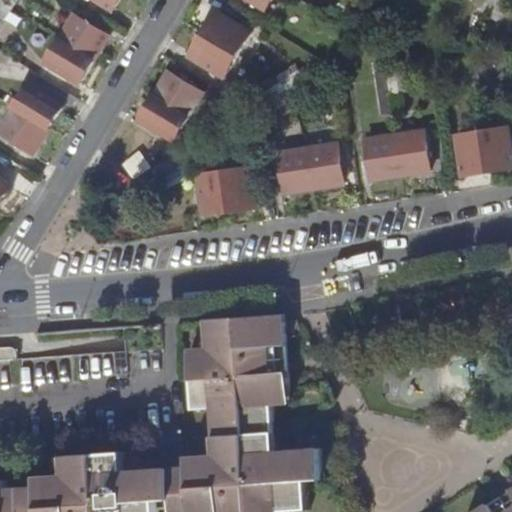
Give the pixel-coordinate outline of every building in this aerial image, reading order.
[(14,6),(4,0),(1,0),(0,2),(0,8),(9,14),(14,6)] [(120,0),(95,0),(114,11),(120,0)] [(271,0),(249,0),(266,10),(271,0)] [(489,13),(495,4),(489,0),(486,0),(481,8),(489,13)] [(497,0),(495,4),(504,9),(509,0),(497,0)] [(329,12),(341,19),(346,11),(334,3),(329,12)] [(495,4),(489,13),(498,18),(504,9),(495,4)] [(341,19),(348,24),(353,15),(346,11),(341,19)] [(341,19),(329,12),(323,21),(335,28),(341,19)] [(204,34),(239,55),(251,34),(217,14),(204,34)] [(60,39),(94,61),(109,36),(75,15),(60,39)] [(348,24),(341,19),(335,28),(343,33),(348,24)] [(239,55),(204,34),(189,57),(225,79),(239,55)] [(94,61),(60,39),(46,61),(81,83),(94,61)] [(476,54),(477,62),(487,61),(486,53),(476,54)] [(477,62),(476,54),(465,56),(467,64),(477,62)] [(477,62),(479,77),(489,75),(487,61),(477,62)] [(479,77),(477,62),(467,64),(469,78),(479,77)] [(389,69),(390,77),(401,76),(400,68),(389,69)] [(390,77),(389,69),(380,71),(381,78),(390,77)] [(153,97),(188,118),(203,93),(168,72),(153,97)] [(293,87),(305,80),(299,72),(288,80),(293,87)] [(390,77),(392,92),(403,91),(401,76),(390,77)] [(392,92),(390,77),(381,78),(382,94),(392,92)] [(285,92),(293,87),(288,80),(280,84),(285,92)] [(305,80),(293,87),(299,97),(311,90),(305,80)] [(285,92),(280,84),(273,89),(278,97),(285,92)] [(14,108),(48,128),(61,107),(28,86),(14,108)] [(293,87),(285,92),(292,101),(299,97),(293,87)] [(266,105),(278,97),(273,89),(261,97),(266,105)] [(292,101),(285,92),(278,97),(284,106),(292,101)] [(175,140),(188,118),(153,97),(140,120),(175,140)] [(278,97),(266,105),(272,113),(284,106),(278,97)] [(48,128),(14,108),(0,131),(0,135),(32,155),(48,128)] [(485,133),(491,173),(511,169),(511,145),(510,129),(485,133)] [(491,173),(485,133),(460,136),(466,176),(491,173)] [(398,139),(404,179),(434,175),(428,134),(398,139)] [(404,179),(398,139),(367,144),(374,184),(404,179)] [(311,152),(316,191),(346,186),(340,147),(311,152)] [(316,191),(311,152),(280,156),(287,196),(316,191)] [(167,172),(178,164),(173,156),(162,164),(167,172)] [(159,177),(167,172),(162,164),(154,168),(159,177)] [(178,164),(167,172),(172,180),(184,172),(178,164)] [(159,177),(154,168),(145,174),(151,182),(159,177)] [(226,173),(232,214),(258,210),(251,169),(226,173)] [(167,172),(159,177),(164,185),(172,180),(167,172)] [(232,214),(226,173),(201,177),(207,218),(232,214)] [(140,189),(151,182),(145,174),(134,181),(140,189)] [(164,185),(159,177),(151,182),(156,190),(164,185)] [(0,200),(10,192),(0,180),(0,200)] [(151,182),(140,189),(145,198),(156,190),(151,182)] [(287,316),(210,322),(211,350),(192,352),(196,412),(215,411),(218,459),(191,461),(191,468),(173,470),(174,486),(188,485),(189,507),(183,508),(183,511),(282,511),(312,510),(310,481),(326,480),(325,451),(279,454),(276,406),(292,405),(290,365),(287,316)] [(174,486),(173,470),(127,473),(126,454),(67,459),(68,477),(40,478),(41,488),(7,490),(7,481),(0,481),(0,511),(159,511),(160,508),(176,506),(174,486)] [(176,506),(176,511),(183,511),(183,508),(189,507),(188,485),(174,486),(176,506)] [(511,511),(511,490),(509,492),(477,511),(511,511)]
